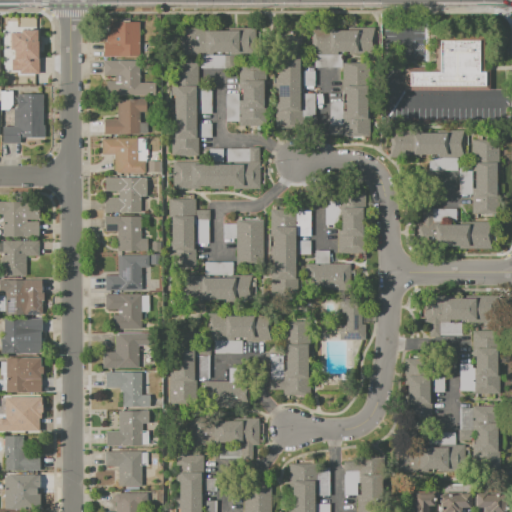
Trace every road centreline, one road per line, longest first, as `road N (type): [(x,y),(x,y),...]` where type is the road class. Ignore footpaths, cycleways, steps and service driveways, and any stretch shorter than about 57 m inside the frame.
road 1 (residential): [(67,0),(68,511)]
road 2 (residential): [(394,275),(378,409),(347,431),(291,429)]
road 3 (residential): [(394,275),(386,193),(375,173),(353,161),(299,160)]
